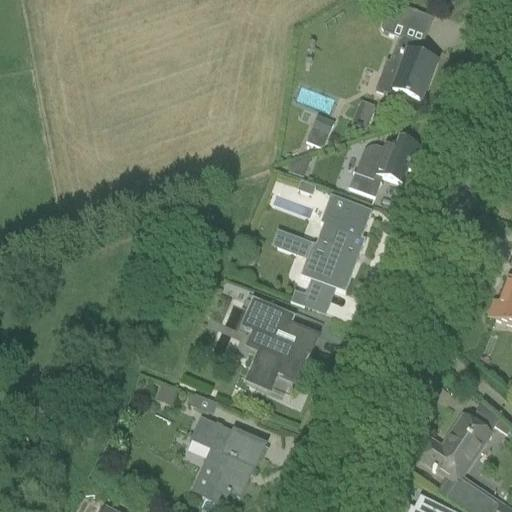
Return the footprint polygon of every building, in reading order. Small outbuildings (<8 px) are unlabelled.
[(385,16),(380,30),(382,35),(391,39),(398,21),(385,16)] [(384,63),(373,94),(390,100),(392,95),(421,106),(435,66),(418,60),(423,47),(421,47),(399,38),(398,41),(389,65),(384,63)] [(368,129),(369,106),(358,105),(356,128),(368,129)] [(315,120),(304,146),(321,153),(331,127),(315,120)] [(348,192),(374,202),(380,187),(381,187),(381,186),(380,186),(382,181),(401,188),(407,174),(410,175),(420,149),(399,141),(396,150),(386,147),(383,154),(378,152),(373,151),(369,152),(365,155),(363,158),(356,177),(353,176),(353,177),(354,177),(348,192)] [(312,249),(300,281),(345,298),(365,244),(361,243),(371,216),(330,201),(320,228),(323,230),(315,250),(312,249)] [(495,306),(488,323),(511,331),(511,283),(508,282),(507,287),(505,286),(503,294),(504,294),(499,307),(495,306)] [(294,297),(290,308),(304,313),(308,302),(294,297)] [(313,339),(318,341),(318,340),(287,327),(289,323),(254,308),(245,329),(271,340),(265,354),(262,353),(249,384),(268,392),(275,377),(293,384),(304,359),(309,362),(309,361),(305,359),(313,339)] [(194,400),(190,411),(212,419),(216,408),(194,400)] [(505,511),(460,482),(489,438),(493,431),(506,439),(509,433),(497,425),(499,422),(480,409),(469,425),(462,421),(449,440),(452,442),(443,455),(427,444),(416,462),(446,482),(437,494),(464,511),(505,511)] [(253,474),(264,451),(233,437),(232,439),(200,424),(191,446),(210,455),(205,467),(215,471),(201,502),(205,504),(201,511),(221,511),(222,511),(228,500),(229,499),(239,503),(252,473),(253,474)] [(441,511),(418,500),(412,511),(410,511),(409,511),(408,511),(441,511)]
